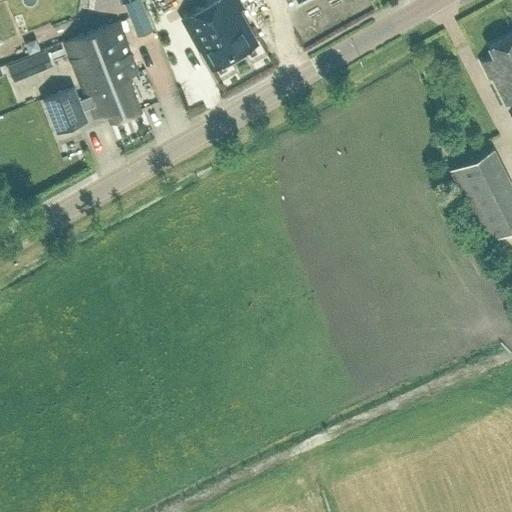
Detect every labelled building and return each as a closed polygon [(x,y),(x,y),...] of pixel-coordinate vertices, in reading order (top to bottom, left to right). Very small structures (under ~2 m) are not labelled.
[(38,0),(5,13),(15,39),(69,18),(62,0),(38,0)] [(257,41),(238,9),(242,7),(238,0),(210,0),(181,17),(210,68),(257,41)] [(73,85),(42,97),(55,130),(86,118),(82,108),(89,105),(94,117),(107,112),(110,120),(140,108),(131,87),(128,74),(136,71),(119,28),(116,19),(63,40),(66,48),(85,95),(78,98),(73,85)] [(493,53),(480,60),(488,76),(490,75),(505,104),(510,101),(511,104),(511,114),(511,116),(511,117),(511,34),(489,45),(489,46),(493,53)] [(453,165),(489,236),(511,224),(511,194),(488,147),(453,165)]
